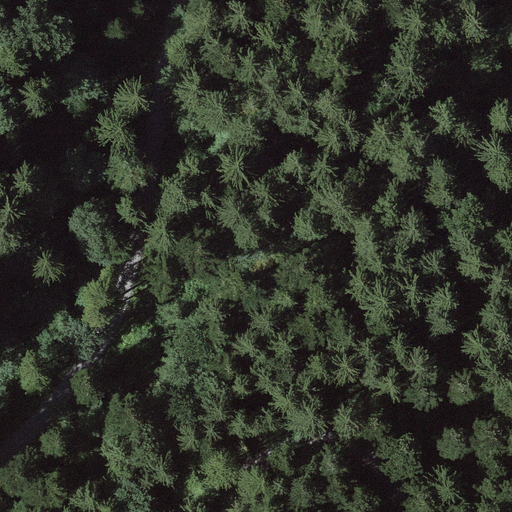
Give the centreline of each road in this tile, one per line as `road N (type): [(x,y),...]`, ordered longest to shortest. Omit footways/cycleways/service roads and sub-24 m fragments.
road 1 (track): [(0,466),(112,322),(178,0)]
road 2 (track): [(398,511),(373,458),(331,443),(272,452),(171,511)]
